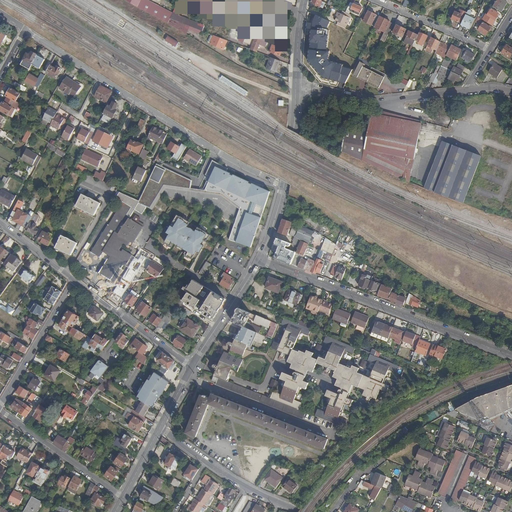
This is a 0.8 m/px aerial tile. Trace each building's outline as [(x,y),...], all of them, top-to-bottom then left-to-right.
[(159,9),(162,10),(163,7),(166,8),(169,0),(158,0),(159,0),(157,4),(160,5),(159,9)] [(243,29),(249,31),(255,17),(260,19),(267,1),(263,0),(222,0),(217,14),(244,24),(243,29)] [(498,0),(493,7),(501,12),(507,3),(502,0),(498,0)] [(351,2),(347,10),(351,11),(359,15),(360,13),(361,14),(363,8),(354,4),(354,3),(351,2)] [(466,14),(467,12),(460,9),(458,13),(455,12),(452,19),(462,24),(466,14)] [(482,20),(492,26),(498,17),(497,16),(498,14),(491,9),(488,15),(486,14),(482,20)] [(347,26),(352,15),(350,14),(346,12),(343,11),(342,14),(339,13),(337,18),(336,21),(339,22),(347,26)] [(365,17),(362,16),(361,19),(360,20),(374,27),(379,17),(377,16),(377,15),(369,11),(365,17)] [(330,21),(315,14),(307,61),(322,78),(345,83),(353,70),(342,67),(344,64),(327,61),(329,52),(326,52),(329,36),(325,35),(326,29),(330,21)] [(462,24),(461,26),(470,30),(475,18),(466,14),(462,24)] [(391,22),(379,16),(379,17),(374,27),(385,33),(381,40),(384,42),(387,35),(393,25),(390,24),(391,22)] [(478,17),(472,28),(475,29),(479,20),(480,21),(481,19),(478,17)] [(175,27),(186,34),(189,29),(191,26),(171,19),(169,22),(168,23),(175,27)] [(260,32),(275,38),(280,27),(264,21),(260,32)] [(479,31),(486,35),(491,28),(483,23),(479,31)] [(393,33),(402,38),(406,30),(397,25),(393,33)] [(247,38),(248,34),(233,29),(232,32),(247,38)] [(416,40),(418,35),(409,31),(404,41),(413,46),(416,40)] [(428,36),(420,32),(418,35),(416,40),(424,44),(428,36)] [(260,48),(259,47),(262,39),(248,34),(247,38),(246,42),(247,42),(245,47),(247,48),(259,52),(260,48)] [(169,35),(166,40),(177,47),(180,42),(169,35)] [(223,49),(227,40),(214,35),(210,43),(223,49)] [(387,35),(384,42),(392,46),(395,39),(387,35)] [(437,49),(440,42),(432,38),(428,46),(426,49),(432,52),(434,49),(436,50),(437,49)] [(281,56),(283,48),(268,42),(266,45),(266,46),(271,48),(270,51),(281,56)] [(450,47),(440,42),(437,49),(442,52),(441,55),(445,58),(446,56),(450,47)] [(462,50),(451,45),(450,47),(446,56),(456,60),(459,56),(462,50)] [(502,53),(509,58),(511,53),(511,48),(507,45),(502,53)] [(475,55),(463,48),(462,50),(459,56),(466,60),(470,62),(471,62),(475,55)] [(32,64),(38,55),(33,52),(32,53),(31,54),(29,54),(28,53),(22,64),(30,69),(32,64)] [(40,55),(38,54),(38,55),(32,64),(40,68),(45,59),(39,56),(40,55)] [(280,61),(270,57),(266,68),(276,72),(280,61)] [(359,58),(358,61),(371,67),(373,64),(359,57),(359,58)] [(445,58),(441,66),(442,66),(447,69),(451,61),(445,58)] [(458,81),(465,67),(459,64),(457,68),(453,67),(451,72),(448,79),(455,82),(456,80),(458,81)] [(489,73),(497,78),(502,69),(495,64),(489,73)] [(53,67),(51,65),(47,73),(57,78),(62,69),(57,67),(56,68),(53,67)] [(379,88),(382,82),(385,77),(363,67),(358,78),(379,88)] [(439,71),(438,73),(440,74),(438,79),(444,82),(446,78),(449,71),(441,67),(439,71)] [(40,80),(30,74),(26,82),(35,87),(40,80)] [(396,89),(406,88),(407,85),(396,80),(391,77),(386,75),(385,77),(382,82),(396,89)] [(407,85),(409,81),(398,76),(396,80),(407,85)] [(81,86),(67,77),(60,88),(74,97),(81,86)] [(111,91),(100,86),(95,96),(106,102),(111,91)] [(20,94),(10,88),(6,96),(7,97),(4,102),(3,102),(0,107),(0,110),(9,115),(20,94)] [(111,107),(108,105),(104,114),(105,114),(103,118),(104,120),(108,122),(110,122),(112,118),(113,118),(118,110),(116,109),(118,105),(113,102),(111,107)] [(57,112),(49,107),(43,119),(51,123),(49,125),(57,129),(63,118),(56,113),(57,112)] [(380,115),(421,123),(422,120),(381,110),(380,115)] [(421,123),(380,115),(372,113),(368,132),(362,160),(410,182),(419,136),(421,123)] [(63,118),(57,129),(61,132),(65,124),(67,120),(68,120),(63,118)] [(145,120),(141,118),(137,128),(141,129),(145,120)] [(61,132),(60,134),(69,139),(75,127),(72,125),(71,127),(69,126),(65,124),(61,132)] [(158,129),(153,126),(148,137),(159,142),(163,134),(163,133),(158,130),(158,129)] [(89,144),(94,133),(91,131),(90,132),(87,131),(82,128),(76,141),(77,142),(82,145),(83,144),(84,142),(89,144)] [(341,151),(362,160),(368,132),(346,128),(341,151)] [(26,143),(32,133),(28,131),(22,141),(26,143)] [(114,138),(99,131),(93,142),(109,149),(114,138)] [(131,140),(127,148),(140,154),(144,145),(138,142),(138,143),(131,140)] [(180,147),(172,141),(168,148),(176,153),(180,147)] [(435,192),(453,145),(443,141),(424,188),(435,192)] [(54,146),(49,143),(47,146),(55,152),(57,148),(54,146)] [(453,145),(435,192),(463,203),(481,156),(453,145)] [(200,155),(189,148),(184,158),(195,164),(200,155)] [(143,149),(139,157),(146,159),(149,152),(143,149)] [(28,150),(23,159),(32,164),(36,167),(41,157),(37,155),(28,150)] [(103,158),(86,150),(82,160),(98,168),(103,158)] [(230,239),(251,246),(269,191),(223,169),(224,165),(212,160),(206,174),(211,176),(204,190),(220,194),(223,189),(254,203),(249,218),(238,214),(230,239)] [(68,165),(62,162),(58,168),(65,171),(68,165)] [(122,201),(107,224),(116,230),(115,232),(119,234),(121,230),(129,218),(130,218),(136,209),(143,213),(150,200),(154,202),(164,183),(190,187),(192,179),(156,164),(139,200),(119,191),(116,197),(122,201)] [(147,170),(139,166),(132,181),(140,185),(147,170)] [(96,172),(94,177),(103,182),(107,174),(102,171),(101,174),(96,172)] [(94,177),(85,174),(82,180),(112,194),(115,187),(103,182),(94,177)] [(4,203),(11,206),(16,197),(2,189),(0,192),(0,201),(3,204),(4,203)] [(93,198),(90,197),(90,198),(82,194),(76,206),(94,215),(100,203),(93,199),(93,198)] [(18,209),(24,212),(28,205),(19,201),(15,208),(18,209)] [(10,218),(13,220),(18,209),(15,208),(10,218)] [(13,220),(18,223),(24,212),(18,209),(13,220)] [(16,228),(19,231),(22,225),(27,227),(30,221),(32,219),(33,217),(24,212),(18,223),(16,228)] [(27,227),(26,230),(30,232),(30,231),(36,234),(39,229),(36,227),(36,226),(35,224),(39,216),(34,214),(33,217),(32,219),(30,221),(27,227)] [(190,222),(181,216),(178,214),(174,220),(177,222),(174,226),(171,225),(167,231),(170,233),(165,241),(170,244),(172,241),(183,248),(185,245),(187,247),(186,249),(188,251),(186,255),(191,258),(196,250),(199,252),(203,245),(200,244),(203,239),(206,241),(210,235),(207,233),(198,227),(195,231),(187,226),(190,222)] [(130,218),(129,218),(121,230),(119,234),(115,232),(116,230),(107,224),(91,252),(100,257),(104,251),(111,255),(109,259),(108,258),(99,273),(111,280),(121,263),(125,266),(132,255),(123,249),(122,252),(118,250),(123,242),(127,245),(130,241),(133,243),(143,227),(130,218)] [(283,220),(279,233),(289,236),(290,235),(296,237),(298,233),(301,226),(295,224),(293,229),(292,230),(290,229),(292,223),(283,220)] [(298,248),(297,253),(301,255),(304,256),(305,256),(307,254),(305,253),(314,231),(302,226),(301,226),(298,233),(296,237),(297,237),(301,241),(301,242),(298,248)] [(39,240),(49,245),(52,238),(50,237),(52,234),(49,233),(48,234),(43,231),(39,240)] [(70,239),(67,237),(62,235),(61,237),(60,236),(60,238),(56,247),(71,255),(77,243),(70,239)] [(277,259),(292,264),(296,255),(297,253),(285,249),(287,246),(289,247),(290,246),(291,244),(278,239),(274,251),(277,253),(276,256),(277,259)] [(9,252),(0,245),(0,260),(2,262),(9,252)] [(143,249),(141,253),(153,260),(155,256),(143,249)] [(22,261),(12,254),(4,264),(14,271),(22,261)] [(292,264),(304,269),(307,261),(303,259),(304,256),(301,255),(300,257),(296,255),(292,264)] [(312,272),(316,274),(317,272),(319,273),(320,272),(324,262),(317,259),(316,262),(314,269),(313,268),(312,272)] [(145,272),(156,279),(164,269),(152,261),(145,272)] [(206,261),(199,272),(203,274),(210,263),(206,261)] [(307,270),(312,272),(313,268),(315,263),(310,261),(307,270)] [(35,276),(21,266),(17,272),(21,275),(21,276),(30,283),(35,276)] [(342,281),(343,279),(346,270),(343,268),(339,267),(339,268),(336,276),(339,277),(339,279),(342,281)] [(231,279),(232,276),(224,272),(221,276),(223,278),(222,280),(220,284),(229,289),(234,280),(231,279)] [(359,285),(369,289),(370,286),(372,281),(373,277),(368,275),(367,277),(363,276),(359,285)] [(279,293),(282,283),(270,278),(266,288),(279,293)] [(47,292),(48,290),(38,284),(41,280),(39,279),(35,284),(47,292)] [(219,309),(226,299),(192,279),(191,281),(188,280),(182,289),(188,293),(183,300),(184,301),(195,308),(196,306),(194,305),(195,303),(192,302),(195,297),(205,304),(200,311),(212,319),(219,309)] [(380,292),(382,287),(377,285),(377,283),(372,281),(370,286),(371,286),(370,289),(374,291),(375,290),(380,292)] [(378,295),(389,299),(393,289),(382,285),(382,287),(380,292),(378,295)] [(58,298),(62,291),(53,286),(50,291),(49,293),(58,298)] [(126,291),(126,290),(121,287),(119,289),(118,288),(113,295),(122,301),(127,295),(124,293),(126,291)] [(300,294),(289,290),(285,300),(282,299),(280,303),(293,308),(294,304),(297,305),(298,299),(301,300),(303,295),(300,294)] [(54,305),(58,298),(49,293),(44,299),(54,305)] [(124,301),(132,306),(138,298),(130,293),(124,301)] [(396,305),(400,296),(393,293),(390,300),(392,301),(392,303),(396,305)] [(410,304),(422,309),(424,304),(415,300),(416,298),(410,294),(406,303),(410,304)] [(179,309),(189,316),(192,312),(184,307),(182,310),(179,308),(184,301),(183,300),(177,296),(172,304),(179,309)] [(319,311),(322,302),(315,299),(316,298),(311,296),(307,308),(313,310),(318,312),(319,311)] [(396,305),(400,307),(401,304),(404,305),(406,298),(400,296),(396,305)] [(327,302),(323,300),(322,302),(319,311),(329,315),(333,306),(329,304),(326,303),(327,302)] [(42,314),(45,309),(33,301),(28,309),(37,314),(38,312),(42,314)] [(152,308),(142,301),(137,310),(146,316),(152,308)] [(165,322),(169,324),(179,309),(172,304),(168,310),(163,318),(162,320),(165,322)] [(6,311),(12,314),(14,310),(8,306),(6,311)] [(97,320),(102,313),(94,307),(89,314),(97,320)] [(163,318),(168,310),(166,308),(161,316),(161,317),(160,318),(154,314),(149,321),(157,326),(162,318),(163,318)] [(242,310),(239,308),(232,322),(241,326),(255,332),(257,333),(258,333),(260,328),(250,324),(248,322),(247,321),(249,317),(251,317),(250,319),(255,321),(255,322),(268,327),(269,325),(271,326),(268,334),(273,336),(278,324),(242,310)] [(347,325),(351,315),(337,309),(333,319),(341,322),(347,325)] [(69,311),(62,321),(73,327),(79,317),(69,311)] [(365,328),(369,319),(362,316),(362,315),(355,312),(351,322),(365,328)] [(28,324),(35,328),(38,323),(27,316),(26,318),(29,320),(27,324),(28,324)] [(199,326),(187,318),(181,329),(192,336),(199,326)] [(375,356),(370,354),(368,361),(376,364),(370,378),(357,373),(359,368),(353,365),(351,370),(339,365),(344,351),(352,354),(355,348),(341,342),(326,336),(324,342),(332,346),(326,359),(320,357),(318,360),(312,357),(314,353),(307,350),(306,355),(293,349),(300,333),(308,336),(311,329),(302,326),(297,324),(284,318),(281,325),(287,327),(280,344),(274,341),(271,348),(282,352),(281,356),(281,357),(282,358),(283,358),(284,357),(286,354),(290,356),(288,362),(293,364),(291,368),(297,371),(297,372),(295,372),(294,373),(294,374),(295,376),(294,377),(283,372),(281,379),(287,381),(281,395),(273,392),(271,398),(299,409),(302,403),(294,400),(300,386),(306,389),(309,383),(302,381),(307,370),(313,372),(317,363),(328,367),(327,371),(327,372),(327,373),(329,373),(330,373),(331,369),(336,371),(333,377),(338,379),(336,385),(342,388),(341,389),(340,390),(339,391),(339,392),(340,393),(339,394),(328,390),(325,396),(331,398),(326,412),(318,409),(315,415),(345,427),(347,421),(339,418),(344,404),(351,406),(353,400),(347,398),(352,385),(365,390),(363,395),(367,397),(366,400),(367,401),(368,401),(370,401),(371,397),(376,399),(380,389),(386,392),(389,386),(383,383),(389,370),(397,373),(399,366),(375,356)] [(73,327),(62,321),(59,326),(63,329),(66,331),(70,333),(71,331),(73,327)] [(381,335),(384,326),(380,324),(380,323),(377,322),(376,322),(372,332),(381,335)] [(34,338),(38,330),(35,328),(28,324),(24,332),(34,338)] [(241,326),(233,338),(234,339),(236,334),(237,335),(238,330),(239,331),(241,326)] [(255,332),(241,326),(239,331),(238,330),(237,335),(236,334),(234,339),(235,339),(247,344),(250,345),(255,332)] [(389,337),(393,328),(389,326),(389,327),(384,326),(381,335),(389,339),(389,337)] [(85,335),(82,333),(74,328),(70,333),(81,339),(83,336),(84,337),(85,335)] [(404,332),(393,328),(389,337),(396,340),(401,342),(404,332)] [(0,334),(0,337),(12,345),(15,339),(7,335),(2,331),(0,334)] [(15,339),(18,341),(20,338),(9,331),(7,335),(15,339)] [(403,341),(417,347),(421,336),(408,331),(403,341)] [(122,349),(128,341),(125,338),(126,337),(122,333),(116,341),(120,344),(119,346),(122,349)] [(104,339),(96,334),(93,339),(99,343),(105,346),(106,344),(109,341),(105,338),(104,339)] [(48,335),(45,340),(54,345),(56,342),(56,341),(48,335)] [(178,346),(179,346),(182,348),(187,340),(178,335),(173,343),(175,344),(174,346),(177,347),(178,346)] [(93,339),(88,336),(82,346),(87,349),(90,345),(96,349),(97,346),(99,343),(93,339)] [(25,353),(28,347),(18,341),(15,339),(12,345),(25,353)] [(143,354),(148,347),(136,339),(131,345),(143,354)] [(247,344),(235,339),(233,343),(230,342),(229,342),(228,343),(228,344),(229,346),(232,347),(230,351),(243,356),(247,344)] [(430,344),(420,340),(415,352),(418,352),(426,356),(430,344)] [(322,353),(324,347),(318,344),(315,350),(322,353)] [(436,347),(433,346),(430,354),(442,359),(446,349),(437,346),(436,347)] [(412,359),(415,352),(408,349),(405,356),(412,359)] [(66,361),(69,355),(61,350),(57,356),(66,361)] [(217,369),(230,374),(232,369),(238,372),(243,359),(224,351),(218,366),(216,365),(214,365),(213,365),(213,367),(213,368),(217,369)] [(20,361),(22,357),(14,352),(12,356),(20,361)] [(169,357),(162,352),(156,360),(162,365),(169,357)] [(141,353),(136,359),(140,362),(143,357),(145,355),(141,353)] [(12,364),(14,361),(8,357),(4,355),(0,360),(0,362),(9,367),(11,364),(12,364)] [(169,357),(162,365),(158,370),(156,373),(162,377),(167,370),(165,369),(166,367),(168,369),(169,369),(175,361),(169,357)] [(366,369),(369,362),(363,360),(360,366),(366,369)] [(100,378),(108,367),(101,361),(98,361),(91,372),(92,372),(89,376),(92,379),(95,375),(96,374),(100,378)] [(54,381),(60,371),(51,365),(45,375),(54,381)] [(216,372),(214,376),(218,378),(227,381),(229,377),(230,374),(217,369),(216,372)] [(162,395),(169,383),(162,377),(156,373),(152,370),(147,379),(145,378),(136,392),(139,394),(152,402),(156,395),(158,397),(160,398),(162,394),(162,395)] [(43,379),(37,375),(29,387),(38,392),(40,388),(38,387),(43,379)] [(111,380),(106,377),(105,379),(98,389),(100,391),(102,392),(111,380)] [(218,378),(217,382),(216,384),(240,394),(303,419),(306,412),(299,409),(271,398),(246,388),(227,381),(218,378)] [(277,389),(279,383),(273,380),(270,386),(277,389)] [(511,385),(509,386),(485,395),(478,397),(467,403),(456,409),(456,411),(459,412),(479,420),(487,417),(489,419),(511,408),(511,385)] [(29,391),(21,386),(17,392),(25,397),(29,391)] [(86,405),(92,397),(98,389),(93,386),(89,392),(86,389),(83,389),(82,391),(82,394),(86,396),(82,402),(86,405)] [(92,397),(95,399),(100,391),(98,389),(92,397)] [(52,393),(48,391),(43,399),(46,401),(52,393)] [(150,406),(152,407),(154,403),(152,402),(139,394),(137,398),(142,401),(150,406)] [(211,399),(201,395),(187,433),(196,437),(209,404),(251,420),(324,449),(328,439),(247,408),(212,394),(211,399)] [(86,405),(89,407),(95,399),(92,397),(86,405)] [(13,407),(19,411),(22,407),(24,404),(25,403),(18,399),(16,402),(15,401),(14,403),(15,404),(13,407)] [(143,417),(150,406),(142,401),(136,412),(137,413),(143,417)] [(40,405),(33,416),(40,421),(47,410),(40,405)] [(78,412),(67,405),(62,414),(61,416),(66,419),(67,417),(73,420),(78,412)] [(19,411),(19,412),(26,417),(29,412),(26,410),(22,407),(19,411)] [(141,427),(146,418),(143,417),(137,413),(135,416),(129,413),(126,418),(132,421),(141,427)] [(138,432),(141,427),(132,421),(129,426),(138,432)] [(462,421),(459,425),(466,429),(469,425),(462,421)] [(448,441),(455,426),(446,423),(438,443),(439,443),(438,446),(446,449),(449,442),(448,441)] [(62,449),(67,453),(75,439),(73,438),(80,428),(77,426),(69,439),(67,441),(62,449)] [(127,448),(134,435),(128,431),(125,434),(121,440),(124,441),(121,445),(127,448)] [(466,443),(465,444),(472,447),(476,439),(473,438),(474,436),(462,431),(458,440),(466,443)] [(0,450),(12,458),(17,447),(16,446),(14,449),(15,449),(14,451),(0,442),(0,438),(1,436),(0,435),(0,450)] [(54,443),(62,449),(67,441),(63,438),(62,440),(58,437),(54,443)] [(162,437),(160,441),(167,446),(170,447),(172,445),(162,437)] [(493,449),(496,441),(488,438),(482,450),(483,450),(482,453),(491,456),(494,449),(493,449)] [(511,445),(507,443),(504,450),(505,451),(499,466),(507,469),(511,458),(511,445)] [(92,463),(93,462),(97,455),(94,453),(95,452),(85,446),(80,453),(90,459),(89,461),(92,463)] [(25,467),(33,453),(21,447),(16,456),(21,459),(19,464),(25,467)] [(175,470),(183,454),(173,448),(164,464),(175,470)] [(432,467),(430,472),(436,475),(438,470),(442,471),(446,462),(433,456),(434,454),(420,448),(416,458),(420,460),(418,465),(424,467),(426,462),(430,464),(429,466),(432,467)] [(7,467),(12,458),(0,450),(0,457),(5,461),(5,460),(7,461),(6,462),(2,460),(0,463),(1,464),(7,467)] [(464,453),(456,450),(438,494),(445,497),(464,453)] [(121,467),(130,455),(124,452),(123,454),(121,453),(115,463),(121,467)] [(451,499),(455,501),(458,503),(477,459),(470,456),(451,499)] [(45,479),(49,472),(39,466),(39,465),(33,462),(28,473),(34,476),(34,475),(38,477),(35,482),(41,485),(44,478),(45,479)] [(486,479),(490,471),(483,467),(476,463),(472,472),(475,473),(475,474),(486,479)] [(184,475),(192,480),(199,469),(190,464),(184,475)] [(112,481),(118,471),(111,467),(105,476),(112,481)] [(275,487),(282,478),(271,471),(265,479),(275,487)] [(435,499),(436,496),(432,494),(435,488),(432,486),(434,481),(428,478),(426,484),(422,482),(423,480),(419,479),(421,474),(415,471),(413,476),(409,475),(405,485),(419,490),(418,492),(435,499)] [(79,474),(76,472),(73,478),(69,487),(68,490),(74,493),(82,480),(78,478),(79,474)] [(376,473),(372,484),(381,488),(386,477),(376,473)] [(511,492),(511,489),(511,482),(504,479),(504,478),(493,473),(489,481),(492,483),(492,484),(511,492)] [(62,477),(60,476),(58,481),(60,482),(59,483),(65,487),(70,478),(66,475),(65,477),(63,476),(62,477)] [(154,481),(152,479),(149,484),(158,490),(164,480),(157,476),(154,481)] [(181,482),(174,478),(170,484),(177,488),(181,482)] [(203,490),(211,494),(213,495),(219,485),(210,479),(203,490)] [(292,493),(297,486),(288,480),(283,487),(292,493)] [(372,500),(374,501),(382,488),(381,488),(372,484),(362,480),(358,486),(361,488),(363,486),(374,490),(370,497),(372,498),(372,500)] [(95,485),(91,483),(86,494),(90,496),(91,493),(95,485)] [(99,488),(95,485),(91,493),(94,495),(91,501),(100,506),(102,503),(103,504),(106,499),(96,493),(99,488)] [(154,492),(145,486),(143,490),(144,490),(141,497),(149,501),(154,492)] [(230,503),(234,496),(232,495),(232,493),(234,491),(230,488),(225,497),(227,498),(226,501),(230,503)] [(203,490),(202,489),(196,499),(204,505),(205,505),(211,494),(203,490)] [(14,490),(8,501),(19,506),(24,495),(14,490)] [(391,492),(389,497),(397,502),(398,500),(400,496),(392,493),(391,492)] [(482,511),(485,503),(482,502),(483,500),(463,492),(460,500),(463,502),(463,503),(482,511)] [(396,503),(396,504),(401,506),(400,507),(409,511),(412,511),(414,510),(416,506),(418,503),(400,496),(398,500),(397,502),(396,503)] [(35,511),(41,502),(32,497),(23,511),(35,511)] [(502,511),(504,508),(505,509),(508,501),(500,498),(498,501),(497,500),(492,511),(502,511)] [(140,499),(132,511),(145,511),(146,511),(143,510),(147,503),(140,499)] [(192,511),(199,511),(204,505),(196,499),(195,499),(191,505),(189,509),(192,511)] [(251,511),(256,505),(249,501),(243,511),(251,511)] [(225,507),(220,503),(217,508),(222,511),(223,511),(226,511),(228,509),(226,507),(225,507)]
